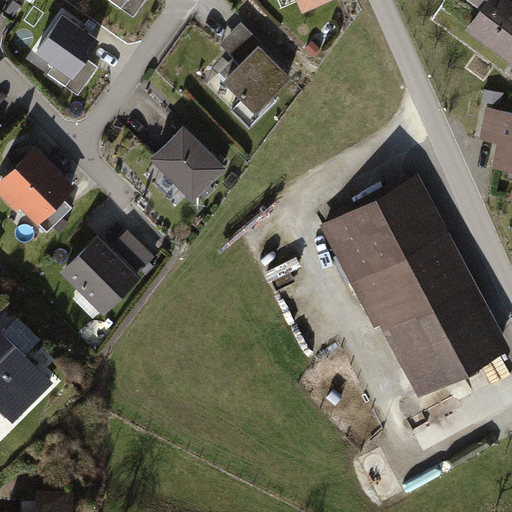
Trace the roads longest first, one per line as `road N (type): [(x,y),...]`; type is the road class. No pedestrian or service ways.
road 1 (residential): [(511,290),(380,0)]
road 2 (residential): [(186,0),(78,146),(0,67)]
